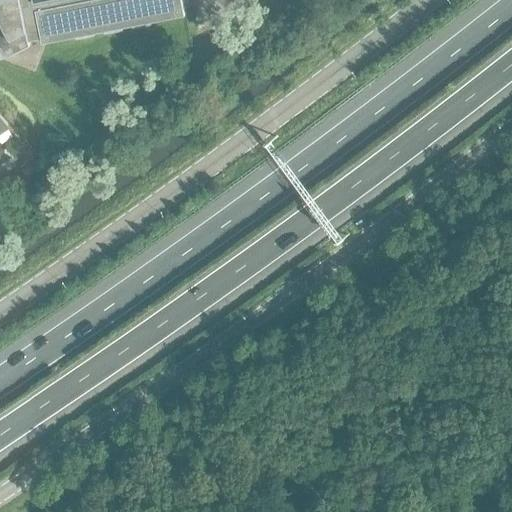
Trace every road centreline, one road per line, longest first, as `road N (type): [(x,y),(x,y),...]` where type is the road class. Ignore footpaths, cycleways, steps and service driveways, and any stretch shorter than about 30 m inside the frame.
road 1 (motorway): [(511,5),(256,202),(0,380)]
road 2 (unclassified): [(0,494),(273,308),(511,124)]
road 3 (motorway): [(0,434),(260,257),(511,66)]
road 4 (tertiary): [(0,320),(433,0)]
